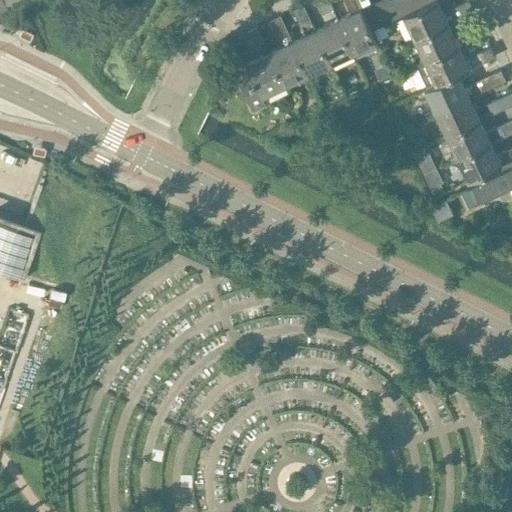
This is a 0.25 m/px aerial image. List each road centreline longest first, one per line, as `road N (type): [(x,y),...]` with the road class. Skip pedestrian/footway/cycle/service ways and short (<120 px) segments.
road 1 (tertiary): [(511,340),(137,152)]
road 2 (residential): [(137,152),(217,0)]
road 3 (tertiary): [(137,152),(0,86)]
